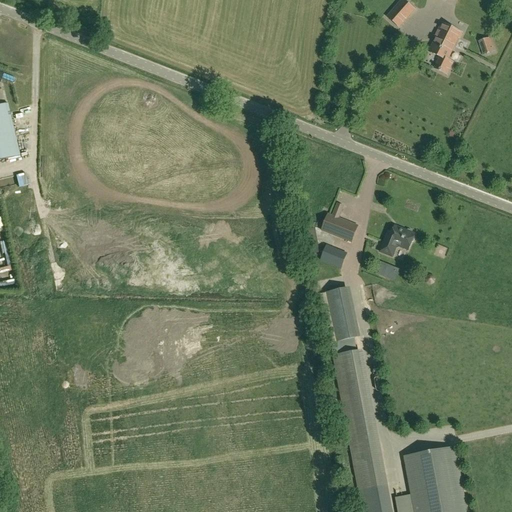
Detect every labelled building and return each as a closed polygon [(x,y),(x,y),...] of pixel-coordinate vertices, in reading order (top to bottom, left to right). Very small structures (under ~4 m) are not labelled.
[(388,18),(399,28),(414,11),(403,1),(388,18)] [(436,39),(430,53),(440,58),(435,69),(447,75),(453,63),(447,61),(458,38),(459,39),(462,34),(442,24),(435,38),(436,39)] [(480,43),(484,55),(493,52),(489,40),(480,43)] [(0,160),(20,156),(8,103),(0,105),(0,160)] [(358,226),(338,218),(343,207),(337,204),(333,216),(328,214),(321,230),(351,242),(358,226)] [(314,226),(305,227),(306,249),(315,249),(314,226)] [(399,247),(408,251),(411,243),(413,242),(415,238),(414,236),(414,235),(413,234),(412,231),(408,230),(406,231),(395,227),(392,234),(388,232),(380,252),(392,257),(395,249),(399,247)] [(341,269),(347,254),(326,246),(320,260),(341,269)] [(344,290),(326,293),(336,342),(354,338),(344,290)] [(362,511),(385,511),(356,353),(334,357),(362,511)] [(416,511),(465,511),(454,448),(406,457),(416,511)]
